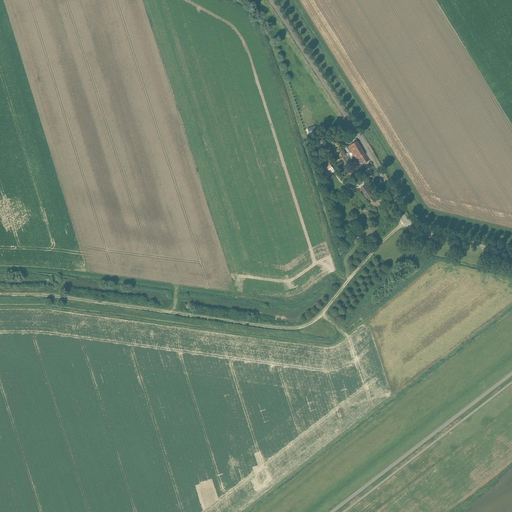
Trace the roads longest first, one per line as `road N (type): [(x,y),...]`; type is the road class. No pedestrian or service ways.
road 1 (track): [(0,295),(303,327),(405,221)]
road 2 (unclassified): [(511,253),(405,221),(268,0)]
road 3 (unclassified): [(331,511),(511,373)]
road 4 (unknown): [(383,511),(511,412)]
